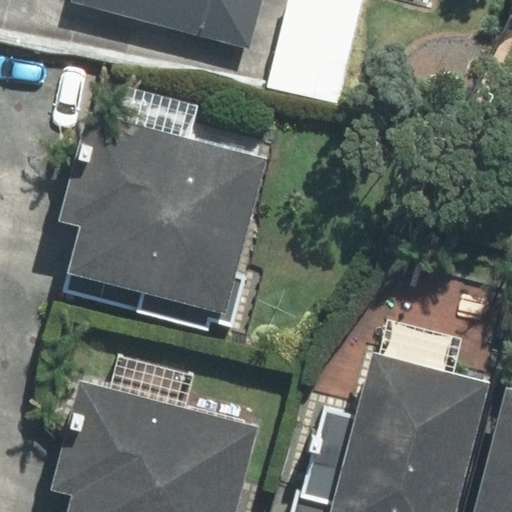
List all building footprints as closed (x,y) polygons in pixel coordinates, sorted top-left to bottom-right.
[(75,0),(242,44),(253,0),(75,0)] [(71,269),(225,308),(264,152),(92,108),(64,217),(83,222),(71,269)] [(302,511),(458,511),(494,377),(378,346),(359,414),(330,407),(302,511)] [(68,511),(240,511),(265,422),(80,373),(50,483),(75,489),(68,511)] [(511,511),(511,384),(500,381),(468,511),(511,511)]
